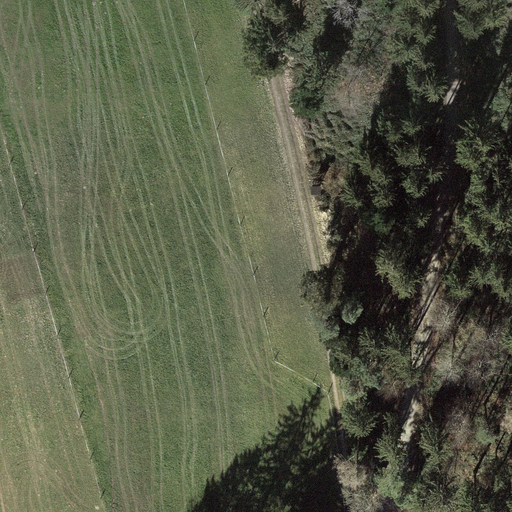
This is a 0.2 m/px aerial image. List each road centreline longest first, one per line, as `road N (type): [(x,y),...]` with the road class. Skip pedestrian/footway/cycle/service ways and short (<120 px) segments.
road 1 (track): [(249,0),(344,397),(355,511)]
road 2 (track): [(407,0),(400,218),(364,511)]
